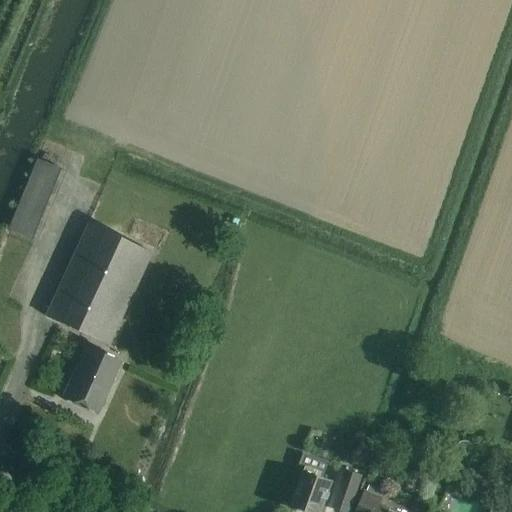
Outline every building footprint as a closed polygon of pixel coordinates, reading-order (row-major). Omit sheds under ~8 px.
[(32,240),(61,169),(37,159),(8,231),(32,240)] [(109,347),(152,253),(89,224),(46,317),(109,347)] [(97,416),(121,363),(86,346),(61,400),(97,416)] [(354,457),(351,464),(363,468),(365,461),(354,457)] [(303,468),(291,504),(293,505),(296,510),(299,511),(305,509),(312,511),(321,511),(332,480),(323,476),(315,473),(317,470),(304,466),(303,468)] [(342,511),(348,511),(361,476),(344,469),(331,508),(342,511)] [(380,496),(383,489),(369,483),(366,489),(356,511),(402,511),(380,502),(383,497),(380,496)]
